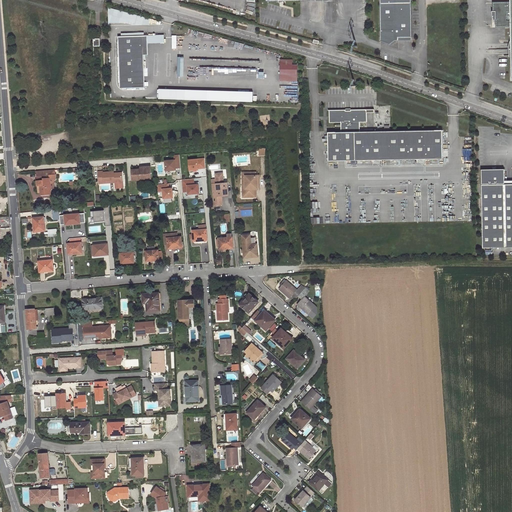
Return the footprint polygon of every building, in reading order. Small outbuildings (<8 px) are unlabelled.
[(379,0),(381,40),(390,44),(390,40),(398,40),(398,37),(412,37),(411,0),(379,0)] [(511,0),(510,0),(511,1),(493,1),(494,17),(496,17),(496,27),(511,27),(511,80),(511,79),(511,0)] [(148,36),(118,37),(119,88),(144,88),(143,44),(148,44),(148,36)] [(281,81),(298,81),(298,65),(293,65),(293,60),(281,60),(281,81)] [(254,91),(160,90),(160,100),(254,102),(254,91)] [(367,109),(329,110),(329,122),(341,122),(341,132),(328,132),(328,161),(443,159),(442,130),(360,131),(360,122),(367,122),(367,109)] [(204,158),(189,160),(190,170),(205,169),(204,158)] [(176,160),(166,161),(167,170),(177,169),(177,168),(176,160)] [(141,170),(132,170),(133,181),(152,179),(151,167),(141,168),(141,170)] [(505,168),(482,168),(483,246),(511,246),(511,183),(505,184),(505,168)] [(40,186),(41,196),(51,195),(52,195),(51,189),(51,182),(54,181),(56,179),(56,175),(55,175),(55,170),(37,172),(37,181),(37,186),(40,186)] [(99,184),(114,183),(123,182),(122,173),(114,174),(114,172),(103,173),(103,171),(99,172),(99,184)] [(217,185),(213,185),(215,206),(222,206),(222,197),(229,196),(227,184),(224,184),(223,174),(216,174),(216,180),(217,185)] [(257,176),(246,176),(246,189),(243,189),(243,198),(256,197),(256,189),(258,189),(257,176)] [(184,192),(189,191),(190,194),(201,193),(200,184),(195,185),(194,179),(183,180),(184,192)] [(159,191),(164,191),(165,199),(174,198),(173,188),(169,188),(169,184),(158,185),(159,191)] [(320,217),(320,204),(316,204),(316,200),(312,200),(311,216),(320,217)] [(110,210),(91,212),(91,217),(94,217),(95,222),(106,221),(106,226),(111,225),(110,210)] [(45,231),(44,217),(34,218),(34,223),(34,232),(45,231)] [(208,240),(206,230),(193,231),(194,242),(203,241),(203,240),(208,240)] [(258,254),(257,238),(251,238),(250,235),(242,235),(244,250),(242,250),(242,253),(244,252),(244,256),(253,255),(253,254),(258,254)] [(182,248),(181,237),(168,238),(169,248),(174,247),(174,248),(182,248)] [(234,247),(233,237),(219,239),(220,249),(229,248),(228,247),(234,247)] [(83,254),(81,243),(67,244),(69,254),(73,254),(74,255),(83,254)] [(109,254),(108,244),(94,245),(95,256),(104,255),(104,254),(109,254)] [(147,262),(154,261),(154,260),(159,260),(159,258),(164,258),(164,252),(159,252),(158,250),(155,251),(155,247),(148,248),(148,251),(146,251),(147,262)] [(135,263),(134,252),(121,253),(122,263),(127,263),(135,263)] [(54,271),(53,260),(39,262),(40,272),(45,271),(45,272),(54,271)] [(281,286),(279,289),(290,298),(292,296),(296,299),(299,296),(303,292),(299,288),(297,290),(286,281),(284,283),(282,282),(280,284),(281,286)] [(297,305),(308,314),(315,306),(305,297),(307,294),(303,291),(303,292),(299,296),(302,299),(297,305)] [(159,293),(143,294),(143,300),(147,300),(147,311),(160,310),(159,293)] [(240,305),(249,313),(259,302),(250,293),(249,294),(246,293),(245,294),(244,294),(244,296),(243,301),(240,305)] [(102,298),(83,299),(84,310),(103,308),(102,298)] [(219,304),(217,304),(218,320),(228,320),(227,312),(227,303),(228,303),(228,299),(219,299),(219,304)] [(178,300),(179,318),(180,326),(190,326),(190,318),(189,307),(195,307),(195,300),(178,300)] [(28,329),(37,329),(35,310),(35,309),(26,309),(28,329)] [(264,311),(255,320),(267,330),(277,319),(272,315),(271,317),(264,311)] [(69,328),(52,330),(53,343),(65,342),(65,341),(74,340),(73,335),(78,335),(77,322),(69,323),(69,328)] [(136,323),(137,336),(146,335),(146,333),(156,332),(155,322),(136,323)] [(111,325),(84,328),(84,338),(102,336),(102,338),(112,337),(111,325)] [(273,338),(284,349),(292,340),(285,333),(286,332),(282,328),(273,338)] [(231,339),(221,340),(222,347),(222,355),(232,354),(231,339)] [(252,343),(245,351),(247,354),(245,356),(253,363),(255,361),(256,361),(263,353),(252,343)] [(108,350),(98,351),(99,358),(108,358),(108,363),(110,365),(117,364),(117,361),(121,361),(123,359),(122,357),(121,355),(113,356),(113,352),(108,352),(108,350)] [(286,358),(297,368),(305,360),(294,350),(286,358)] [(165,351),(153,352),(153,364),(152,364),(152,372),(164,372),(164,360),(165,360),(165,351)] [(81,357),(59,358),(60,368),(68,368),(82,367),(81,357)] [(272,392),(282,381),(274,374),(264,385),(270,390),(272,392)] [(198,381),(186,381),(186,401),(199,401),(198,381)] [(233,403),(232,385),(224,385),(224,382),(220,383),(220,386),(221,386),(221,394),(222,394),(224,394),(224,397),(222,397),(219,397),(219,404),(233,403)] [(167,384),(156,385),(156,391),(161,390),(161,394),(161,399),(163,399),(164,406),(172,406),(171,389),(168,389),(167,384)] [(270,390),(264,385),(261,388),(267,393),(270,390)] [(96,387),(97,404),(105,404),(104,386),(96,387)] [(118,393),(114,395),(120,405),(130,399),(129,397),(136,393),(132,386),(119,394),(118,393)] [(321,396),(313,388),(301,402),(315,414),(318,410),(313,406),(321,396)] [(52,401),(52,408),(67,407),(71,407),(71,400),(69,400),(68,398),(69,398),(69,396),(67,396),(67,393),(63,393),(63,389),(58,390),(58,394),(57,394),(57,399),(55,399),(55,401),(52,401)] [(0,417),(5,415),(7,415),(8,420),(13,418),(6,398),(8,398),(7,395),(0,396),(0,417)] [(258,400),(247,412),(255,419),(266,407),(258,400)] [(292,419),(302,428),(311,418),(300,409),(292,419)] [(237,414),(226,414),(227,423),(226,423),(226,427),(227,427),(227,430),(237,430),(237,414)] [(90,422),(71,423),(72,431),(81,431),(81,433),(91,433),(90,422)] [(125,422),(109,422),(109,435),(126,435),(125,422)] [(289,432),(282,440),(292,449),(294,447),(297,450),(302,444),(297,440),(297,441),(294,438),(295,437),(289,432)] [(307,443),(300,451),(309,459),(316,451),(307,443)] [(204,444),(192,445),(193,453),(194,461),(205,461),(204,444)] [(237,448),(227,448),(228,468),(233,467),(233,465),(239,465),(237,448)] [(48,453),(39,453),(42,478),(50,477),(48,453)] [(145,474),(144,464),(143,464),(142,458),(132,458),(133,475),(135,475),(135,478),(142,478),(142,474),(145,474)] [(93,464),(94,469),(94,473),(93,473),(93,479),(104,478),(103,459),(91,459),(91,464),(93,464)] [(309,482),(319,491),(328,480),(319,471),(309,482)] [(263,473),(253,485),(260,492),(271,480),(263,473)] [(258,474),(250,482),(252,484),(260,476),(258,474)] [(210,484),(188,485),(189,497),(199,496),(199,501),(211,500),(210,484)] [(307,486),(295,500),(303,507),(315,493),(307,486)] [(116,488),(112,490),(113,491),(109,494),(112,497),(111,500),(115,501),(120,498),(129,498),(129,487),(116,488)] [(157,487),(152,494),(157,498),(159,511),(169,509),(168,504),(166,502),(164,496),(166,493),(157,487)] [(86,489),(76,489),(76,490),(69,491),(69,503),(82,502),(82,499),(90,499),(89,494),(87,494),(86,489)] [(41,490),(31,490),(31,503),(46,503),(46,500),(51,500),(51,501),(59,501),(59,491),(51,491),(51,490),(41,490)]
